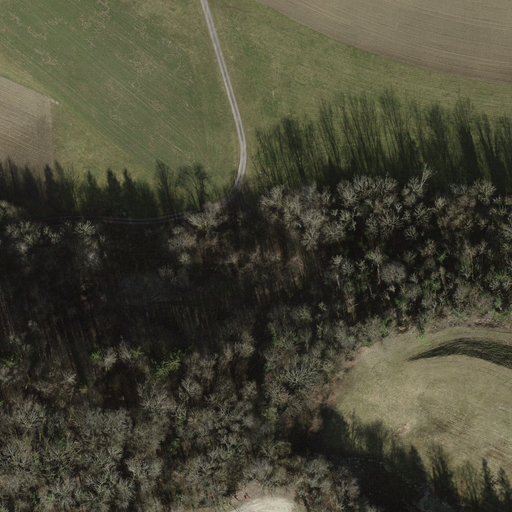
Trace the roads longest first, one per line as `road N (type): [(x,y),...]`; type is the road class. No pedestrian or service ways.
road 1 (residential): [(204,211),(230,195),(243,158),(202,0)]
road 2 (track): [(230,195),(317,271),(280,297),(235,307)]
road 3 (track): [(204,211),(175,219),(0,224)]
